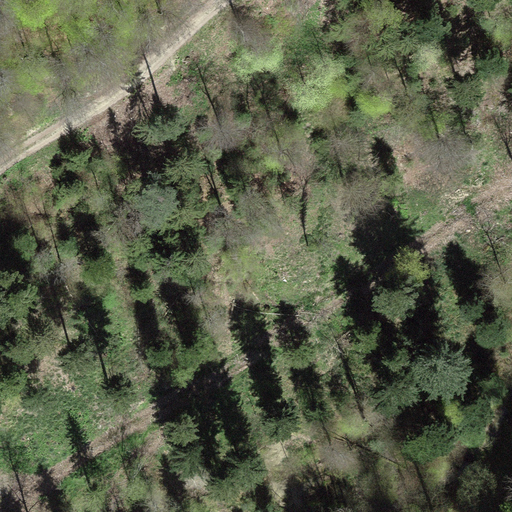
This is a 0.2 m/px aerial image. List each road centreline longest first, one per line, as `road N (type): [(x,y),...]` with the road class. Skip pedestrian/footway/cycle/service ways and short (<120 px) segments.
road 1 (track): [(8,511),(511,189)]
road 2 (track): [(228,0),(0,183)]
